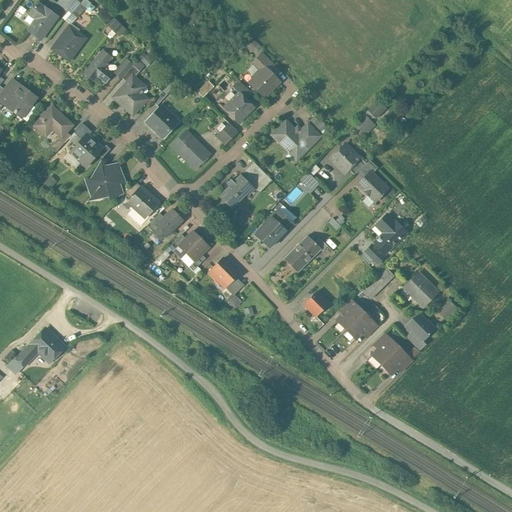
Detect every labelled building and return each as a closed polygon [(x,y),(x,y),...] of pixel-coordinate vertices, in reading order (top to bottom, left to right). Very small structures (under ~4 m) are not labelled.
[(56,18),(37,3),(31,11),(38,16),(27,30),(40,40),(56,18)] [(80,4),(71,15),(77,19),(85,8),(80,4)] [(112,18),(106,25),(111,30),(117,23),(112,18)] [(125,30),(117,23),(111,30),(119,37),(125,30)] [(85,39),(68,27),(52,48),(69,61),(85,39)] [(99,54),(84,73),(93,81),(97,77),(105,84),(112,75),(104,68),(106,65),(108,66),(110,63),(109,62),(99,54)] [(274,66),(261,54),(251,64),(260,72),(265,67),(269,71),(274,66)] [(126,61),(115,74),(121,79),(132,66),(126,61)] [(139,73),(132,66),(121,79),(126,83),(132,77),(134,79),(139,73)] [(260,72),(249,83),(264,97),(279,82),(275,78),(275,77),(269,71),(265,67),(260,72)] [(134,79),(132,77),(126,83),(113,99),(133,116),(146,100),(136,91),(141,84),(134,79)] [(203,97),(214,86),(208,80),(197,90),(203,97)] [(19,86),(11,81),(0,95),(0,100),(5,105),(19,86)] [(250,94),(238,81),(232,87),(238,93),(239,93),(245,99),(250,94)] [(29,93),(20,86),(5,105),(5,106),(21,118),(36,98),(29,92),(29,93)] [(166,95),(162,91),(152,102),(157,106),(166,95)] [(238,93),(229,103),(223,109),(238,123),(253,108),(245,100),(245,99),(239,93),(238,93)] [(373,122),(387,108),(378,99),(364,112),(373,122)] [(172,117),(160,106),(145,122),(162,138),(174,125),(169,120),(172,117)] [(51,107),(34,126),(43,134),(50,127),(61,137),(72,125),(51,107)] [(363,116),(354,125),(362,132),(370,123),(363,116)] [(298,134),(285,121),(271,135),(289,154),(299,144),(306,150),(320,137),(315,132),(306,141),(301,137),(303,135),(300,132),(298,134)] [(229,123),(216,137),(224,145),(237,132),(229,123)] [(82,124),(74,133),(81,140),(86,134),(88,136),(91,132),(82,124)] [(315,132),(307,124),(300,132),(303,135),(301,137),(306,141),(315,132)] [(210,154),(185,131),(171,147),(195,170),(210,154)] [(81,140),(69,153),(86,167),(102,149),(88,136),(86,134),(81,140)] [(64,143),(58,138),(50,147),(56,153),(64,143)] [(344,145),(330,158),(345,173),(348,170),(359,159),(358,159),(355,156),(355,153),(352,151),(350,151),(344,145)] [(360,157),(358,159),(359,159),(348,170),(353,175),(356,172),(366,162),(360,157)] [(366,162),(356,172),(363,179),(370,172),(372,174),(377,168),(369,160),(366,162)] [(272,181),(253,162),(248,168),(249,169),(245,173),(255,183),(259,179),(266,186),(272,181)] [(119,167),(102,168),(90,180),(91,197),(92,197),(92,191),(95,191),(96,192),(95,193),(97,194),(98,192),(97,192),(98,191),(101,194),(101,196),(108,196),(112,192),(111,192),(115,188),(119,184),(119,178),(121,176),(119,173),(119,167)] [(363,179),(357,185),(364,191),(363,191),(369,197),(375,202),(387,189),(372,174),(370,172),(363,179)] [(307,173),(301,180),(312,191),(319,184),(307,173)] [(240,176),(220,195),(233,208),(246,194),(248,196),(254,190),(240,176)] [(135,182),(125,193),(130,197),(140,186),(135,182)] [(142,188),(128,203),(145,218),(159,203),(142,188)] [(163,218),(156,225),(158,228),(153,234),(161,241),(182,221),(171,210),(163,218)] [(277,211),(254,235),(267,249),(291,224),(277,211)] [(159,214),(146,226),(153,234),(158,228),(156,225),(163,218),(159,214)] [(394,222),(386,215),(375,226),(383,234),(374,243),(385,254),(406,233),(395,222),(394,222)] [(343,229),(332,218),(328,223),(339,234),(343,229)] [(185,239),(178,246),(186,254),(200,240),(192,232),(185,239)] [(181,235),(168,247),(173,252),(178,246),(185,239),(181,235)] [(314,242),(307,236),(293,250),(307,263),(320,249),(321,249),(314,242)] [(327,246),(318,238),(314,242),(321,249),(320,249),(322,251),(327,246)] [(200,240),(186,254),(194,262),(201,255),(208,248),(200,240)] [(384,258),(371,245),(365,252),(377,264),(384,258)] [(307,263),(293,250),(284,260),(297,273),(307,263)] [(186,254),(180,259),(189,267),(194,262),(186,254)] [(189,267),(188,267),(193,272),(205,259),(201,255),(194,262),(189,267)] [(238,274),(222,259),(208,273),(216,280),(218,277),(226,285),(227,286),(234,278),(238,274)] [(384,266),(376,273),(386,283),(394,276),(384,266)] [(376,273),(366,283),(376,294),(386,283),(376,273)] [(437,293),(417,273),(403,288),(423,307),(437,293)] [(243,287),(234,278),(227,286),(226,285),(225,287),(232,294),(233,296),(234,295),(243,287)] [(366,283),(360,289),(370,300),(376,294),(366,283)] [(329,304),(317,292),(303,305),(315,317),(329,304)] [(232,294),(226,301),(234,308),(240,302),(234,295),(233,296),(232,294)] [(357,308),(349,299),(346,303),(350,308),(337,321),(346,330),(364,312),(359,308),(357,308)] [(449,301),(438,312),(447,320),(457,309),(449,301)] [(364,312),(346,330),(356,339),(368,326),(373,331),(377,327),(369,319),(368,317),(364,312)] [(323,324),(315,317),(310,321),(319,329),(323,324)] [(418,317),(414,321),(413,320),(411,320),(405,326),(408,329),(407,330),(411,333),(420,343),(421,341),(427,335),(428,336),(429,334),(434,329),(426,321),(425,322),(421,317),(418,317)] [(45,331),(31,344),(36,348),(50,361),(62,348),(45,331)] [(420,343),(411,333),(406,338),(419,351),(425,345),(421,341),(420,343)] [(392,342),(384,334),(380,338),(385,343),(372,355),(381,365),(398,347),(394,343),(392,342)] [(31,344),(19,357),(25,364),(34,354),(32,352),(36,348),(31,344)] [(403,352),(398,347),(381,365),(390,374),(403,361),(408,365),(411,362),(403,354),(403,352)] [(414,358),(419,350),(413,347),(408,354),(414,358)] [(12,351),(3,359),(8,363),(16,354),(12,351)] [(38,354),(28,363),(36,371),(46,361),(38,354)]
